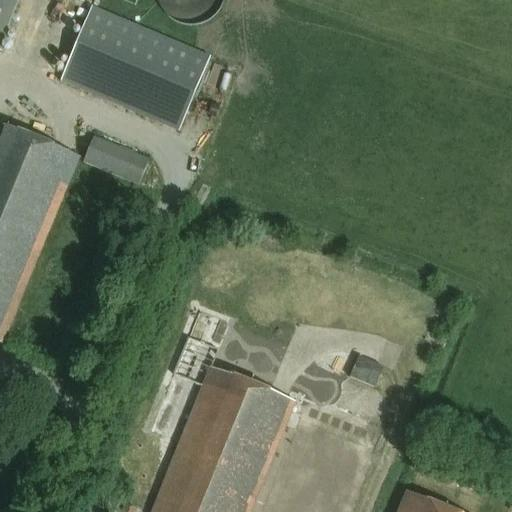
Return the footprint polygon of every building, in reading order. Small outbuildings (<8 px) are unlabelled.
[(0,0),(0,48),(19,0),(0,0)] [(221,2),(220,0),(174,0),(166,2),(165,10),(190,13),(191,21),(219,14),(221,2)] [(60,85),(179,135),(211,58),(92,8),(60,85)] [(0,345),(2,346),(79,158),(5,128),(0,140),(0,345)] [(94,139),(83,166),(138,188),(149,162),(94,139)] [(300,411),(294,408),(296,403),(212,369),(230,324),(199,312),(173,375),(150,434),(180,446),(153,511),(353,511),(387,426),(307,394),(300,411)] [(383,369),(359,359),(350,379),(374,390),(383,369)] [(447,511),(407,495),(399,511),(447,511)]
